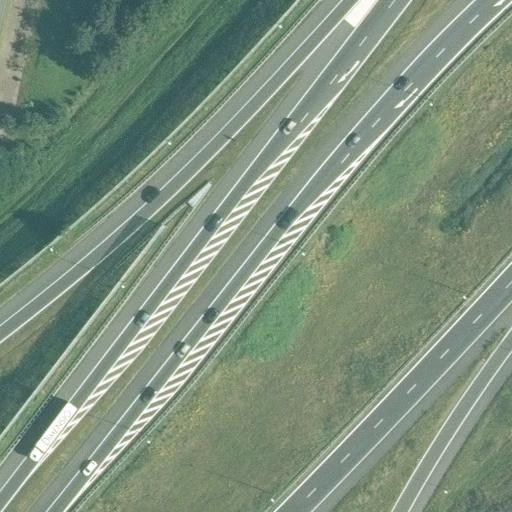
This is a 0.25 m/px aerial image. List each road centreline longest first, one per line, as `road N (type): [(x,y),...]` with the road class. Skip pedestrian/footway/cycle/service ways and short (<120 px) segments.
road 1 (motorway): [(494,0),(269,238),(50,511)]
road 2 (motorway): [(389,0),(0,498)]
road 3 (motorway): [(351,0),(186,177),(0,332)]
road 4 (motorway): [(291,511),(511,277)]
road 5 (motorway): [(400,511),(511,341)]
